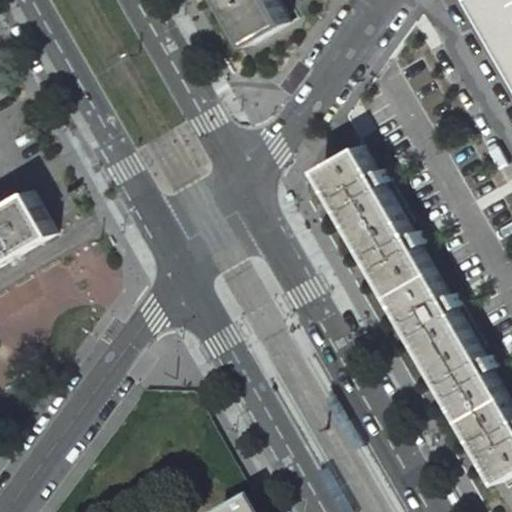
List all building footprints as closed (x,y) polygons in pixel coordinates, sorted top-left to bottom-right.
[(227,0),(233,10),(253,45),(294,21),(282,0),(227,0)] [(511,0),(480,0),(477,2),(511,63),(511,0)] [(382,170),(367,144),(339,160),(324,168),(360,231),(397,293),(433,356),(469,419),(505,481),(511,477),(511,397),(496,368),(501,365),(494,353),(489,356),(460,306),(465,303),(459,291),(453,294),(424,244),(430,241),(423,229),(417,232),(388,182),(394,179),(387,167),(382,170)] [(0,267),(61,232),(36,189),(0,210),(0,267)] [(268,511),(263,502),(245,511),(268,511)]
